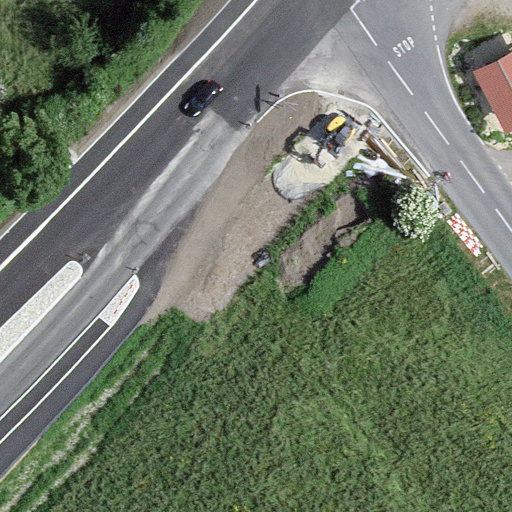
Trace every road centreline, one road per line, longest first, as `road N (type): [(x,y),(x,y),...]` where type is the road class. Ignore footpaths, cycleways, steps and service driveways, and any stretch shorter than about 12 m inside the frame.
road 1 (secondary): [(305,0),(0,337)]
road 2 (tertiary): [(342,0),(511,244)]
